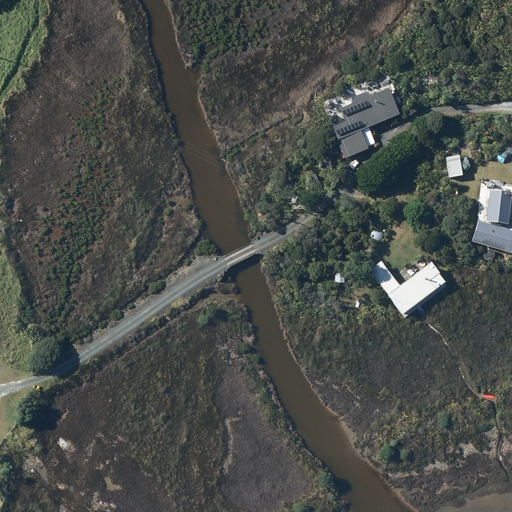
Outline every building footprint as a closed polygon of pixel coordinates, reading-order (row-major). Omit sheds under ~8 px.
[(332,130),(344,157),(369,146),(361,129),(399,114),(388,89),(338,110),(344,124),(332,130)] [(458,154),(445,156),(448,178),(464,175),(463,167),(460,167),(458,154)] [(510,193),(489,191),(485,219),(507,222),(510,193)] [(511,250),(511,230),(476,221),(471,240),(511,250)] [(428,263),(399,286),(379,262),(367,271),(401,315),(444,282),(428,263)]
